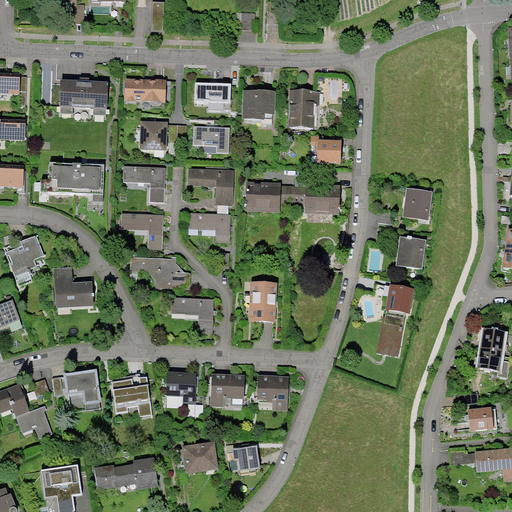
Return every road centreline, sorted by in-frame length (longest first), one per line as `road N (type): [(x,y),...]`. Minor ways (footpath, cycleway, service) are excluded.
road 1 (residential): [(368,53),(306,60),(7,51)]
road 2 (residential): [(368,53),(356,255),(322,366)]
road 3 (residential): [(482,14),(491,247),(475,296)]
road 4 (residential): [(475,296),(427,431),(424,511)]
road 5 (residential): [(146,355),(86,241),(37,217),(0,216)]
road 6 (residential): [(322,366),(146,355)]
road 7 (residential): [(322,366),(288,463),(250,511)]
road 8 (residential): [(146,355),(79,355),(0,376)]
road 9 (residential): [(482,14),(368,53)]
